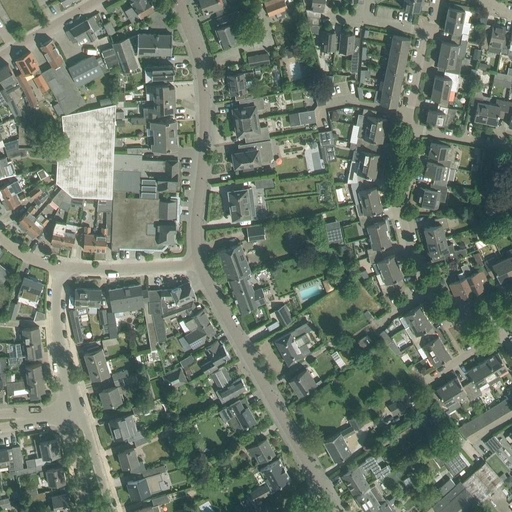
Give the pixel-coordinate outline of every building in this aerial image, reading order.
[(130,0),(133,6),(126,10),(132,22),(156,8),(151,0),(130,0)] [(200,0),(205,14),(206,14),(206,13),(214,10),(217,16),(226,12),(230,10),(228,4),(221,6),(219,0),(200,0)] [(288,9),(284,0),(280,0),(266,6),(270,16),(288,9)] [(324,11),(324,0),(311,0),(311,10),(306,10),(309,24),(317,24),(319,25),(320,11),(324,11)] [(424,5),(425,1),(421,0),(398,0),(399,0),(404,1),(403,8),(419,11),(420,4),(424,5)] [(448,7),(446,18),(463,21),(468,22),(470,11),(465,10),(448,7)] [(237,11),(216,19),(219,27),(215,28),(222,47),(240,41),(233,22),(240,19),(237,11)] [(485,26),(488,15),(488,14),(481,13),(479,24),(485,26)] [(87,19),(79,23),(86,36),(85,36),(88,41),(97,36),(94,31),(96,30),(99,28),(92,16),(87,19)] [(446,18),(444,30),(453,31),(452,37),(468,40),(468,35),(468,34),(469,33),(471,23),(468,22),(463,21),(446,18)] [(110,21),(104,24),(109,35),(115,32),(110,21)] [(71,28),(66,31),(73,43),(84,37),(85,36),(86,36),(79,23),(71,28)] [(317,25),(309,24),(311,32),(317,33),(317,25)] [(484,33),(481,47),(488,48),(488,51),(500,53),(500,51),(501,47),(504,37),(505,26),(493,24),(491,34),(484,33)] [(511,27),(511,28),(510,38),(504,37),(501,47),(500,51),(507,52),(507,54),(511,54),(511,27)] [(339,49),(341,36),(335,35),(335,32),(322,31),(320,48),(334,50),(334,49),(339,49)] [(341,33),(341,36),(339,49),(340,49),(340,50),(352,51),(351,71),(358,72),(359,52),(360,38),(354,37),(354,34),(341,33)] [(171,54),(172,34),(138,34),(138,35),(129,38),(128,38),(112,43),(124,78),(140,72),(134,53),(137,53),(171,54)] [(393,35),(391,46),(407,49),(410,38),(393,35)] [(442,41),(440,52),(463,57),(464,57),(468,40),(452,37),(450,42),(442,41)] [(67,66),(52,39),(40,46),(57,75),(47,81),(65,114),(85,103),(65,67),(67,66)] [(405,61),(407,49),(391,46),(388,57),(405,61)] [(113,47),(102,51),(104,58),(108,68),(119,64),(113,47)] [(46,79),(30,51),(16,60),(25,76),(34,71),(41,82),(46,79)] [(459,74),(463,57),(440,52),(437,64),(446,66),(445,71),(455,73),(459,74)] [(268,53),(260,54),(261,64),(269,63),(268,53)] [(94,54),(68,67),(78,85),(103,72),(107,70),(100,57),(96,59),(94,54)] [(403,72),(405,61),(388,57),(386,69),(403,72)] [(248,70),(256,68),(255,60),(246,62),(248,70)] [(8,64),(0,68),(0,75),(6,86),(0,89),(0,90),(6,101),(12,98),(9,92),(21,86),(17,78),(15,76),(8,64)] [(151,66),(145,66),(145,71),(151,71),(152,78),(152,82),(166,81),(167,81),(166,77),(173,77),(174,77),(174,74),(176,73),(175,68),(173,68),(173,65),(151,66)] [(401,83),(403,72),(386,69),(384,80),(401,83)] [(435,75),(433,86),(449,89),(456,90),(459,74),(455,73),(445,71),(443,77),(435,75)] [(253,72),(228,76),(231,93),(235,93),(236,100),(252,97),(251,89),(246,90),(244,79),(254,77),(253,72)] [(511,77),(511,76),(496,73),(494,79),(511,83),(511,77)] [(333,76),(321,74),(323,85),(332,83),(333,76)] [(399,95),(401,83),(384,80),(382,91),(399,95)] [(170,84),(146,85),(146,92),(156,92),(157,99),(175,98),(174,87),(170,87),(170,84)] [(326,104),(325,99),(323,85),(314,87),(317,105),(326,104)] [(31,86),(24,89),(31,106),(37,103),(38,103),(31,86)] [(433,86),(431,98),(439,100),(438,105),(448,107),(449,101),(447,101),(449,89),(433,86)] [(396,106),(399,95),(382,91),(376,89),(374,101),(380,102),(380,103),(396,106)] [(473,89),(472,94),(470,107),(476,108),(474,119),(485,121),(489,103),(490,96),(484,95),(481,91),(473,89)] [(108,98),(109,105),(117,103),(117,96),(108,98)] [(233,108),(234,114),(235,122),(257,118),(256,109),(265,108),(263,96),(239,100),(240,107),(233,108)] [(157,107),(143,107),(144,117),(157,116),(157,111),(175,110),(175,98),(157,99),(157,107)] [(505,114),(507,101),(496,99),(495,104),(489,103),(485,121),(496,124),(499,113),(505,114)] [(115,152),(116,110),(117,103),(109,105),(66,114),(65,114),(62,114),(65,150),(58,149),(57,162),(56,181),(63,187),(62,188),(66,191),(72,196),(85,197),(85,196),(86,196),(93,197),(98,197),(107,197),(113,198),(113,191),(115,152)] [(456,109),(453,108),(448,107),(438,105),(437,111),(428,109),(426,121),(448,125),(450,116),(455,114),(456,109)] [(363,108),(362,114),(368,115),(366,127),(384,130),(386,119),(375,116),(376,110),(363,108)] [(316,121),(314,109),(298,112),(300,124),(316,121)] [(259,127),(257,118),(235,122),(237,135),(244,134),(246,141),(270,138),(268,126),(259,127)] [(176,134),(176,120),(151,122),(151,128),(153,128),(153,135),(176,134)] [(353,124),(350,142),(356,143),(370,145),(371,139),(382,142),(384,130),(366,127),(360,125),(353,124)] [(337,160),(331,130),(318,132),(323,162),(337,160)] [(2,139),(0,133),(0,132),(0,146),(5,145),(6,152),(19,148),(19,147),(19,138),(4,142),(2,139)] [(177,148),(176,134),(153,135),(153,143),(152,143),(152,149),(177,148)] [(233,153),(234,158),(235,167),(243,165),(244,170),(253,169),(253,164),(260,163),(259,161),(273,159),(270,139),(239,145),(239,147),(240,147),(241,152),(233,153)] [(350,142),(349,148),(354,149),(352,160),(359,162),(377,165),(380,154),(368,151),(370,145),(356,143),(350,142)] [(451,147),(448,147),(449,146),(431,142),(430,147),(428,146),(426,155),(438,157),(437,164),(445,166),(450,167),(458,168),(459,160),(453,159),(454,153),(453,149),(451,147)] [(26,155),(25,151),(26,149),(19,149),(19,148),(6,152),(8,159),(20,155),(20,157),(26,155)] [(57,162),(58,149),(50,149),(49,162),(57,162)] [(115,152),(113,191),(126,192),(126,190),(141,192),(141,197),(157,197),(157,189),(177,189),(178,161),(142,159),(142,154),(128,153),(115,152)] [(5,156),(0,157),(0,178),(6,176),(15,173),(14,173),(14,171),(12,163),(11,163),(10,161),(11,161),(11,160),(7,162),(5,156)] [(40,160),(44,168),(50,165),(46,158),(40,160)] [(352,160),(347,183),(351,182),(363,182),(364,174),(375,177),(377,165),(359,162),(352,160)] [(424,166),(423,175),(434,177),(433,184),(446,186),(450,167),(445,166),(437,164),(427,162),(426,166),(424,166)] [(37,171),(41,178),(47,176),(43,168),(37,171)] [(15,191),(21,188),(18,181),(22,178),(21,173),(8,176),(10,182),(0,187),(0,195),(2,199),(15,192),(15,191)] [(255,180),(256,187),(273,185),(272,177),(255,180)] [(363,182),(351,182),(351,186),(353,193),(359,191),(361,202),(379,198),(377,186),(364,189),(363,182)] [(446,186),(433,184),(431,183),(430,189),(420,187),(417,204),(438,208),(439,200),(444,201),(447,186),(446,186)] [(33,199),(47,189),(47,188),(45,185),(40,189),(37,185),(28,193),(33,199)] [(47,189),(33,199),(39,206),(50,193),(49,192),(51,191),(49,187),(48,188),(47,189)] [(61,201),(66,191),(62,188),(52,199),(60,206),(62,201),(61,201)] [(232,218),(251,216),(249,206),(254,205),(253,197),(248,198),(247,188),(229,190),(232,218)] [(72,196),(66,191),(61,201),(62,201),(70,203),(72,196)] [(177,198),(170,197),(170,200),(159,200),(159,197),(125,196),(126,192),(113,191),(113,198),(113,211),(112,224),(111,250),(119,251),(119,247),(162,248),(166,245),(166,242),(174,242),(175,231),(175,229),(178,228),(178,224),(177,223),(177,222),(176,222),(176,221),(175,221),(175,219),(177,219),(177,198)] [(18,197),(15,192),(2,199),(7,209),(27,198),(24,193),(18,197)] [(84,207),(85,197),(72,196),(70,203),(84,207)] [(98,197),(97,210),(113,211),(113,198),(107,197),(98,197)] [(382,209),(379,198),(361,202),(356,203),(358,214),(359,214),(360,221),(373,218),(371,212),(382,209)] [(25,229),(35,218),(31,214),(36,209),(32,205),(17,222),(25,229)] [(56,218),(66,220),(68,211),(58,209),(56,218)] [(424,228),(427,241),(445,237),(443,229),(456,225),(457,223),(455,216),(446,216),(434,218),(436,225),(424,228)] [(40,222),(35,218),(25,229),(34,237),(48,220),(44,217),(40,222)] [(374,224),(373,218),(360,221),(362,227),(367,226),(370,237),(388,232),(385,221),(374,224)] [(66,223),(67,223),(67,222),(56,220),(55,220),(50,243),(61,245),(66,223)] [(71,224),(67,223),(66,223),(61,245),(72,248),(77,226),(71,224)] [(264,238),(263,225),(247,227),(249,240),(264,238)] [(94,250),(95,235),(89,234),(90,227),(85,227),(83,249),(94,250)] [(101,235),(95,235),(94,250),(106,250),(107,228),(102,228),(101,235)] [(327,231),(330,242),(342,240),(340,229),(327,231)] [(391,243),(388,232),(370,237),(372,247),(367,248),(369,256),(382,252),(380,246),(391,243)] [(447,245),(445,237),(427,241),(429,246),(426,246),(428,255),(443,251),(445,262),(466,253),(465,248),(454,250),(453,244),(447,245)] [(227,280),(229,280),(247,273),(247,274),(250,273),(240,244),(217,252),(227,280)] [(511,247),(506,250),(508,255),(502,258),(510,276),(511,275),(511,247)] [(394,254),(394,255),(384,259),(382,252),(369,256),(371,263),(377,261),(381,272),(399,265),(394,254)] [(510,276),(502,258),(496,260),(494,256),(484,261),(485,263),(489,273),(490,273),(495,271),(500,281),(510,276)] [(466,262),(461,265),(463,271),(466,276),(466,277),(474,296),(480,293),(479,290),(484,288),(482,283),(487,281),(486,279),(491,276),(491,277),(490,273),(489,273),(485,263),(480,265),(482,269),(472,274),(466,262)] [(0,282),(8,272),(0,265),(0,282)] [(403,276),(399,265),(381,272),(385,283),(380,285),(384,294),(395,287),(392,280),(403,276)] [(466,277),(466,276),(463,271),(457,274),(460,279),(449,284),(454,295),(460,293),(462,298),(468,295),(469,298),(474,296),(466,277)] [(247,273),(229,280),(240,311),(267,302),(262,288),(254,291),(247,274),(247,273)] [(37,291),(40,282),(24,277),(18,294),(36,300),(39,292),(37,291)] [(196,296),(189,281),(171,289),(149,290),(149,303),(150,313),(153,313),(164,312),(182,304),(181,302),(196,296)] [(149,303),(149,290),(147,290),(147,289),(142,290),(141,284),(125,287),(128,305),(122,306),(123,311),(144,308),(151,350),(158,348),(156,341),(158,341),(153,313),(150,313),(149,303)] [(122,306),(128,305),(125,287),(109,289),(111,299),(112,311),(107,312),(110,335),(104,336),(104,339),(105,339),(118,336),(118,335),(119,335),(115,316),(124,314),(123,311),(122,306)] [(75,309),(76,309),(77,314),(88,312),(87,306),(88,288),(76,288),(75,306),(75,309)] [(100,307),(100,289),(88,288),(87,306),(100,307)] [(11,302),(7,316),(14,318),(19,304),(11,302)] [(164,319),(185,312),(182,304),(164,312),(153,313),(158,341),(167,339),(164,319)] [(283,325),(293,319),(285,304),(275,310),(283,325)] [(420,305),(404,315),(399,318),(405,328),(426,315),(420,305)] [(106,308),(99,309),(101,324),(108,323),(106,308)] [(184,319),(180,321),(186,332),(191,330),(196,327),(209,320),(203,308),(187,317),(185,312),(181,313),(184,318),(184,319)] [(368,319),(375,314),(370,308),(363,313),(368,319)] [(81,339),(77,314),(76,309),(75,309),(70,311),(75,341),(81,339)] [(432,325),(426,315),(405,328),(414,343),(425,336),(422,331),(432,325)] [(20,320),(6,318),(0,317),(0,324),(6,325),(20,326),(20,320)] [(216,331),(209,320),(196,327),(191,330),(185,333),(192,346),(203,340),(202,339),(216,331)] [(290,331),(275,340),(288,364),(304,355),(311,351),(306,343),(310,340),(305,332),(312,328),(308,321),(295,328),(295,329),(291,331),(290,331)] [(40,340),(39,326),(24,328),(25,342),(40,340)] [(315,326),(313,332),(321,334),(323,328),(315,326)] [(392,340),(384,330),(379,334),(388,344),(392,340)] [(119,343),(118,336),(105,339),(104,339),(102,339),(103,346),(119,343)] [(365,336),(357,341),(361,347),(369,341),(370,342),(372,341),(369,337),(367,338),(365,336)] [(425,336),(414,343),(415,345),(417,348),(423,345),(428,355),(444,346),(438,336),(429,342),(425,336)] [(40,340),(25,342),(15,343),(17,356),(8,357),(9,363),(23,361),(23,356),(27,355),(27,356),(42,354),(40,340)] [(213,359),(201,366),(206,374),(218,368),(216,364),(230,356),(223,344),(220,346),(217,340),(206,347),(213,359)] [(98,345),(87,349),(88,352),(84,353),(88,366),(106,361),(102,348),(99,349),(98,345)] [(346,345),(338,351),(347,365),(356,359),(346,345)] [(451,356),(444,346),(428,355),(434,365),(451,356)] [(158,349),(158,348),(151,350),(135,353),(138,363),(160,359),(158,349)] [(498,352),(488,358),(497,374),(507,367),(498,352)] [(414,353),(410,357),(418,367),(422,364),(414,353)] [(191,354),(180,361),(183,367),(184,367),(189,364),(195,361),(191,354)] [(497,374),(488,358),(477,364),(487,380),(490,385),(500,379),(497,374)] [(109,373),(106,361),(88,366),(92,378),(96,377),(97,380),(108,377),(107,374),(109,373)] [(25,366),(27,379),(45,376),(45,371),(42,371),(41,363),(25,366)] [(412,363),(407,367),(415,377),(420,373),(412,363)] [(189,364),(184,367),(187,374),(192,372),(189,364)] [(478,385),(487,380),(477,364),(467,370),(473,380),(468,383),(476,397),(482,393),(478,385)] [(224,366),(211,373),(211,374),(212,373),(218,386),(219,385),(221,388),(217,390),(223,401),(247,388),(241,377),(233,382),(224,366)] [(180,368),(164,376),(170,390),(177,387),(176,385),(186,381),(180,368)] [(306,369),(290,380),(299,394),(316,383),(306,369)] [(114,381),(123,378),(129,376),(127,370),(112,375),(114,381)] [(138,381),(137,379),(144,377),(142,372),(129,376),(123,378),(125,385),(138,381)] [(46,382),(45,376),(27,379),(11,382),(7,382),(7,394),(14,394),(14,390),(29,388),(29,393),(45,390),(44,382),(46,382)] [(476,397),(468,383),(463,386),(457,377),(447,383),(456,398),(465,393),(470,401),(476,397)] [(456,398),(447,383),(436,389),(442,399),(436,402),(443,411),(446,416),(452,413),(449,407),(448,408),(446,405),(456,398)] [(122,384),(100,391),(104,405),(112,403),(113,406),(122,404),(119,393),(124,391),(122,384)] [(407,395),(388,405),(393,415),(412,405),(407,395)] [(511,408),(511,405),(507,397),(502,400),(509,411),(511,408)] [(226,405),(218,409),(224,420),(229,417),(234,427),(237,429),(255,419),(248,406),(245,408),(240,400),(227,407),(226,405)] [(509,411),(502,400),(497,403),(504,414),(509,411)] [(153,401),(133,407),(135,414),(155,408),(153,401)] [(504,414),(497,403),(492,406),(499,417),(504,414)] [(499,417),(492,406),(488,409),(494,419),(499,417)] [(438,409),(429,416),(437,427),(432,430),(437,438),(451,428),(450,427),(452,426),(448,420),(446,421),(438,409)] [(494,419),(488,409),(483,412),(489,422),(494,419)] [(489,422),(483,412),(478,414),(485,425),(489,422)] [(111,420),(109,420),(109,421),(114,437),(114,438),(116,437),(126,434),(129,441),(133,439),(145,435),(143,429),(136,431),(134,424),(131,414),(111,420)] [(352,425),(324,441),(335,461),(352,452),(344,437),(356,430),(355,429),(363,424),(357,414),(349,420),(352,425)] [(485,425),(478,414),(473,417),(480,428),(485,425)] [(418,417),(412,421),(387,438),(396,451),(421,434),(427,430),(424,425),(425,424),(422,419),(420,420),(418,417)] [(480,428),(473,417),(469,420),(475,431),(480,428)] [(475,431),(469,420),(464,423),(470,434),(475,431)] [(470,434),(464,423),(459,426),(466,437),(470,434)] [(145,435),(133,439),(135,446),(147,441),(145,435)] [(502,445),(494,435),(484,443),(493,453),(502,445)] [(256,443),(252,436),(237,445),(239,450),(242,447),(245,452),(249,450),(252,454),(255,452),(259,460),(274,452),(266,438),(260,442),(260,441),(256,443)] [(444,446),(448,442),(444,437),(439,440),(444,446)] [(43,456),(35,458),(36,465),(51,462),(50,456),(60,454),(58,445),(57,440),(57,439),(40,442),(43,456)] [(190,442),(184,444),(188,455),(194,453),(190,442)] [(467,464),(457,452),(456,453),(449,445),(433,456),(439,465),(445,462),(445,463),(447,461),(456,471),(461,467),(462,468),(467,464)] [(23,468),(20,446),(12,447),(12,448),(16,469),(23,468)] [(0,465),(8,465),(10,474),(16,473),(16,469),(12,448),(0,449),(0,465)] [(133,448),(119,452),(123,467),(129,465),(131,474),(140,471),(146,469),(143,460),(137,461),(133,448)] [(155,454),(155,463),(177,465),(178,455),(155,454)] [(358,466),(343,475),(354,493),(369,485),(361,473),(370,467),(378,480),(391,471),(387,465),(381,468),(373,455),(365,459),(367,461),(358,466)] [(247,502),(244,504),(248,511),(254,511),(261,508),(256,499),(272,490),(271,488),(290,478),(279,458),(260,469),(268,484),(245,497),(247,502)] [(460,480),(432,506),(437,511),(465,486),(479,502),(478,503),(485,511),(498,511),(486,496),(499,485),(503,489),(507,486),(503,481),(486,461),(462,482),(460,480)] [(142,478),(127,482),(132,497),(149,492),(150,493),(162,489),(159,480),(163,479),(161,472),(166,470),(164,464),(146,469),(140,471),(142,478)] [(35,466),(23,468),(16,469),(16,473),(17,476),(36,472),(35,466)] [(65,481),(62,466),(39,471),(40,478),(48,477),(49,484),(65,481)] [(504,473),(500,476),(509,487),(511,483),(511,477),(510,475),(507,477),(504,473)] [(438,489),(443,495),(455,484),(450,478),(438,489)] [(370,488),(356,497),(366,511),(369,511),(372,510),(373,511),(381,511),(391,505),(387,499),(386,500),(375,484),(370,488)] [(465,486),(437,511),(468,511),(478,503),(479,502),(465,486)] [(42,493),(29,495),(27,495),(28,503),(46,499),(45,492),(42,493)] [(70,508),(67,493),(49,497),(50,504),(53,503),(55,511),(70,508)] [(167,495),(152,499),(154,506),(158,505),(169,501),(167,495)]
